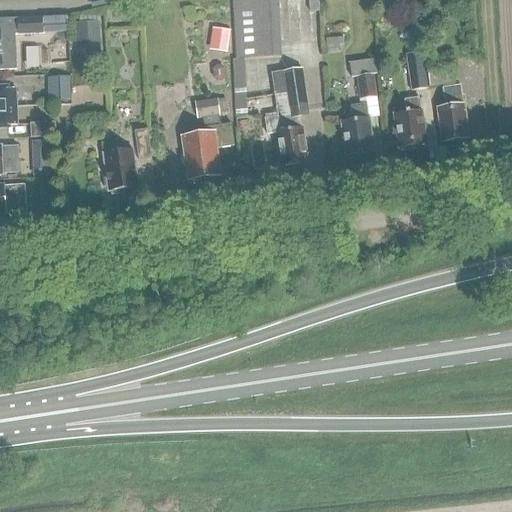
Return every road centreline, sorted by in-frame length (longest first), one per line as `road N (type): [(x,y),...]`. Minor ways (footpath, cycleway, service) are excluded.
road 1 (residential): [(0,274),(511,199)]
road 2 (trunk): [(511,266),(446,278),(136,374),(62,412)]
road 3 (trunk): [(62,412),(139,426),(511,420)]
road 4 (secondary): [(257,382),(511,343)]
road 5 (unknown): [(281,511),(511,490)]
road 6 (trunk): [(62,412),(257,382)]
